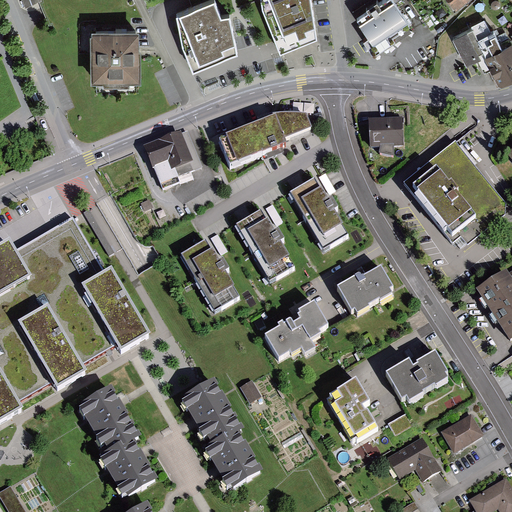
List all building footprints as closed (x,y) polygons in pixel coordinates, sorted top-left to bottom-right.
[(214,0),(204,0),(177,11),(182,42),(193,67),(238,49),(230,12),(221,14),(214,0)] [(261,0),(262,8),(281,49),(318,36),(311,0),(261,0)] [(393,0),(382,0),(359,15),(370,33),(364,37),(374,51),(396,37),(393,33),(408,23),(393,0)] [(138,27),(92,28),(93,78),(139,78),(138,27)] [(474,30),(455,39),(468,66),(487,57),(474,30)] [(511,48),(493,58),(506,84),(511,80),(511,48)] [(275,121),(220,142),(230,171),(289,148),(286,139),(312,131),(305,117),(273,117),(275,121)] [(402,121),(371,122),(372,148),(381,147),(381,155),(393,155),(393,147),(403,147),(402,121)] [(188,134),(147,148),(162,192),(203,178),(188,134)] [(511,207),(465,146),(411,187),(459,249),(511,208),(511,207)] [(325,180),(297,198),(331,254),(359,237),(325,180)] [(0,253),(0,425),(18,415),(21,413),(17,406),(53,385),(57,393),(80,379),(86,376),(81,367),(117,347),(121,355),(145,340),(149,338),(73,210),(0,253)] [(269,214),(241,230),(274,287),(303,271),(269,214)] [(213,243),(185,261),(220,317),(248,300),(213,243)] [(392,273),(354,293),(370,323),(408,302),(392,273)] [(511,278),(485,295),(511,338),(511,278)] [(327,307),(274,336),(289,363),(310,351),(316,360),(327,354),(321,344),(341,333),(327,307)] [(423,364),(399,378),(417,409),(463,382),(448,358),(427,371),(423,364)] [(368,383),(335,401),(361,447),(389,431),(377,409),(382,406),(368,383)] [(230,444),(239,438),(244,435),(214,384),(185,401),(214,450),(229,441),(230,444)] [(256,385),(244,391),(253,407),(264,401),(256,385)] [(118,460),(148,444),(151,443),(125,394),(92,411),(118,460)] [(396,435),(413,426),(407,415),(390,423),(396,435)] [(474,417),(449,431),(462,455),(488,441),(474,417)] [(260,473),(239,438),(230,444),(229,441),(214,450),(208,453),(230,491),(260,473)] [(427,442),(394,459),(405,480),(420,472),(425,483),(444,473),(427,442)] [(170,486),(148,444),(118,460),(112,463),(114,468),(134,505),(170,486)] [(511,511),(511,488),(509,483),(475,503),(480,511),(503,511),(511,511)] [(25,511),(11,488),(0,494),(0,498),(8,511),(25,511)]
